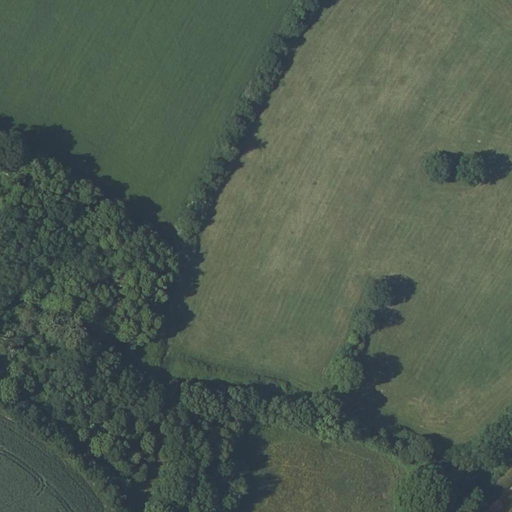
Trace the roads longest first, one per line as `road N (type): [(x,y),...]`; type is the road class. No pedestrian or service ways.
road 1 (track): [(109,511),(56,445),(0,406)]
road 2 (track): [(138,511),(161,449),(167,377)]
